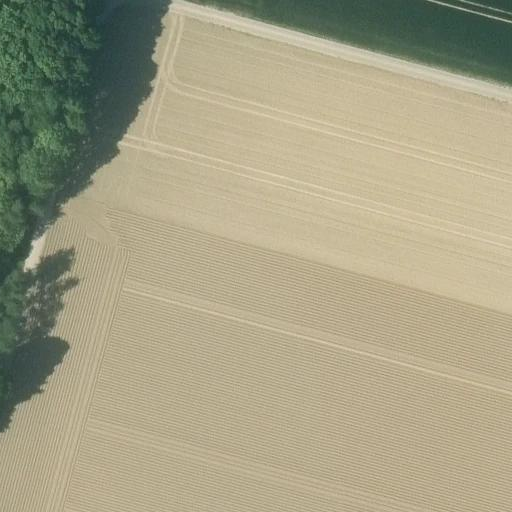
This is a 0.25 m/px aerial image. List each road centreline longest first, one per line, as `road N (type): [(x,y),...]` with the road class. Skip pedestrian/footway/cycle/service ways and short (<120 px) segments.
road 1 (track): [(0,386),(102,0)]
road 2 (track): [(144,0),(511,97)]
